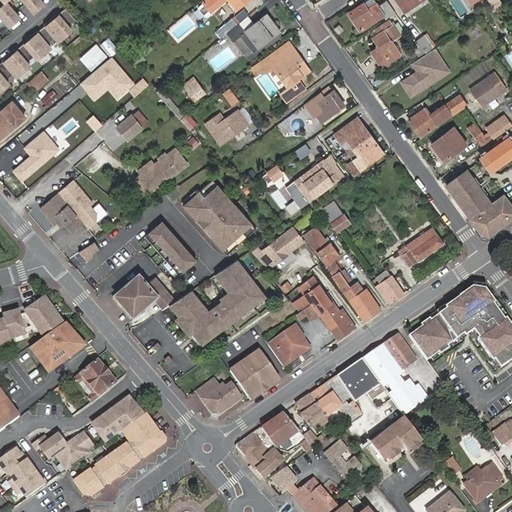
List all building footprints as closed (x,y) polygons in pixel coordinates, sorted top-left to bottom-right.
[(42,7),(35,0),(17,0),(31,16),(42,7)] [(229,0),(237,9),(248,0),(208,0),(205,3),(211,11),(224,0),(229,0)] [(383,16),(386,20),(396,13),(386,0),(378,6),(374,0),(370,0),(365,4),(363,3),(348,13),(360,31),(383,16)] [(395,0),(404,13),(423,0),(395,0)] [(499,6),(501,4),(498,0),(488,0),(494,9),(499,6)] [(21,25),(4,5),(0,8),(0,27),(3,25),(11,34),(21,25)] [(65,31),(74,22),(63,10),(55,17),(55,16),(42,27),(53,40),(56,45),(68,34),(65,31)] [(258,48),(281,31),(268,13),(254,23),(248,16),(240,22),(227,34),(234,42),(241,37),(247,33),(258,48)] [(221,26),(227,34),(240,22),(235,15),(221,26)] [(401,56),(391,41),(400,35),(389,20),(376,29),(379,33),(372,37),(378,47),(380,50),(372,55),(381,69),(401,56)] [(44,48),(50,44),(53,47),(56,45),(53,40),(42,27),(42,28),(35,35),(34,34),(21,45),(32,58),(36,62),(47,52),(44,48)] [(369,34),(372,37),(379,33),(376,29),(369,34)] [(435,48),(441,45),(431,30),(416,40),(417,42),(427,54),(435,48)] [(241,37),(253,51),(258,48),(247,33),(241,37)] [(267,72),(275,66),(296,50),(289,41),(270,55),(271,56),(261,64),(267,72)] [(94,68),(109,54),(99,42),(83,56),(94,68)] [(417,42),(410,47),(419,59),(427,54),(417,42)] [(23,66),(29,61),(32,65),(36,62),(32,58),(21,45),(22,46),(14,52),(13,52),(0,63),(12,76),(11,76),(15,80),(27,70),(23,66)] [(371,52),(372,55),(380,50),(378,47),(371,52)] [(434,83),(446,74),(437,61),(442,58),(435,48),(427,54),(419,59),(413,63),(419,72),(403,83),(413,97),(429,86),(430,83),(432,81),(434,83)] [(306,89),(298,78),(310,70),(296,50),(275,66),(289,87),(281,93),(287,102),(306,89)] [(260,63),(261,64),(271,56),(270,55),(269,52),(259,60),(260,63)] [(112,56),(79,84),(94,101),(107,89),(117,100),(136,84),(112,56)] [(446,74),(451,71),(442,58),(437,61),(446,74)] [(250,67),(252,69),(260,63),(259,60),(250,67)] [(15,80),(11,76),(12,76),(0,63),(0,62),(1,64),(0,64),(0,92),(6,88),(2,84),(8,79),(11,83),(15,80)] [(28,79),(33,88),(49,81),(44,71),(28,79)] [(482,106),(506,90),(494,72),(470,88),(482,106)] [(194,101),(205,93),(194,76),(183,84),(194,101)] [(308,102),(322,122),(346,105),(335,89),(333,90),(331,86),(308,102)] [(232,105),(238,101),(229,87),(223,91),(232,105)] [(180,120),(185,116),(161,88),(156,92),(180,120)] [(42,99),(47,104),(57,96),(52,90),(42,99)] [(463,105),(466,103),(461,95),(460,96),(459,94),(447,103),(453,112),(463,105)] [(0,139),(26,117),(12,101),(0,111),(0,139)] [(408,119),(419,135),(450,114),(443,104),(430,113),(425,107),(408,119)] [(224,119),(215,125),(226,140),(249,124),(238,109),(224,119)] [(116,127),(127,141),(144,128),(143,126),(149,121),(140,110),(133,116),(131,114),(116,127)] [(297,131),(315,121),(309,110),(291,119),(297,131)] [(190,131),(197,124),(188,114),(185,116),(180,120),(183,123),(190,131)] [(221,144),(226,140),(215,125),(224,119),(220,114),(206,124),(221,144)] [(342,127),(343,128),(358,118),(357,116),(332,133),(333,134),(342,127)] [(354,174),(384,154),(358,118),(343,128),(342,127),(333,134),(340,144),(346,140),(357,156),(346,164),(354,174)] [(503,130),(498,123),(483,134),(484,135),(489,132),(492,137),(503,130)] [(468,146),(456,128),(434,143),(446,161),(468,146)] [(77,142),(85,135),(79,129),(71,135),(77,142)] [(21,182),(61,150),(45,130),(24,147),(31,156),(12,171),(21,182)] [(476,139),(481,145),(492,137),(489,132),(484,135),(483,134),(476,139)] [(309,142),(313,149),(325,141),(324,140),(325,140),(321,134),(309,142)] [(482,160),(491,172),(511,156),(511,141),(506,134),(502,137),(501,135),(497,137),(500,142),(480,157),(482,160)] [(444,163),(446,161),(434,143),(431,145),(444,163)] [(141,174),(153,190),(186,164),(175,149),(165,156),(160,160),(153,165),(141,174)] [(138,170),(141,174),(153,165),(150,161),(138,170)] [(300,207),(334,183),(338,180),(337,178),(342,174),(339,169),(333,174),(323,161),(310,170),(309,169),(290,184),(294,191),(289,194),(290,195),(300,207)] [(272,180),(273,181),(282,174),(276,165),(263,175),(268,182),(272,180)] [(244,182),(245,182),(256,175),(252,169),(240,177),(244,182)] [(490,204),(484,196),(483,193),(485,192),(475,180),(474,181),(472,179),(466,171),(451,182),(454,186),(451,189),(468,213),(472,211),(475,215),(472,217),(471,218),(483,236),(488,236),(498,228),(511,218),(511,202),(505,193),(490,204)] [(135,179),(147,194),(153,190),(141,174),(135,179)] [(484,196),(489,193),(476,176),(472,179),(474,181),(475,180),(485,192),(483,193),(484,196)] [(74,179),(41,207),(55,224),(58,222),(62,226),(65,223),(73,232),(84,222),(89,228),(97,221),(97,213),(90,205),(94,202),(74,179)] [(224,249),(253,223),(218,184),(201,199),(197,194),(184,205),(224,249)] [(291,201),(297,208),(300,207),(290,195),(283,200),(286,204),(291,201)] [(336,232),(349,223),(334,201),(321,209),(336,232)] [(295,225),(299,230),(320,215),(316,209),(295,225)] [(180,274),(196,259),(162,221),(145,236),(180,274)] [(324,246),(321,241),(324,239),(315,227),(304,234),(326,266),(335,260),(340,256),(330,242),(327,244),(324,246)] [(417,259),(418,260),(443,243),(432,227),(398,250),(408,265),(417,259)] [(251,250),(267,269),(301,244),(290,228),(282,233),(260,249),(257,246),(251,250)] [(92,259),(93,253),(100,248),(95,241),(80,251),(88,261),(92,259)] [(193,332),(203,344),(266,296),(237,259),(216,274),(230,291),(221,297),(224,301),(217,306),(216,305),(209,309),(193,289),(184,295),(176,301),(170,305),(179,316),(175,318),(189,335),(193,332)] [(340,271),(342,270),(335,260),(326,266),(325,267),(332,277),(340,271)] [(347,282),(351,280),(343,269),(342,270),(340,271),(347,282)] [(386,304),(403,293),(386,269),(375,277),(379,283),(374,286),(386,304)] [(340,287),(347,282),(340,271),(332,277),(339,287),(340,287)] [(170,305),(176,301),(155,277),(148,283),(139,272),(114,294),(133,316),(153,299),(163,309),(170,305)] [(337,312),(339,310),(326,292),(325,293),(318,284),(313,277),(298,287),(303,295),(292,302),(296,309),(297,308),(308,300),(320,316),(329,328),(335,325),(329,317),(336,311),(337,312)] [(371,314),(381,308),(367,288),(364,290),(358,281),(350,286),(343,291),(362,318),(370,313),(371,314)] [(340,287),(343,291),(350,286),(347,282),(340,287)] [(511,327),(506,318),(504,319),(493,305),(495,303),(485,289),(473,286),(459,296),(460,296),(446,306),(447,308),(432,319),(430,317),(421,323),(422,325),(409,334),(426,360),(430,357),(438,352),(440,354),(449,347),(447,345),(464,334),(462,331),(470,325),(473,330),(478,338),(476,339),(492,361),(493,360),(496,364),(511,352),(511,327)] [(52,305),(53,304),(47,296),(45,298),(50,306),(52,305)] [(26,311),(35,324),(62,306),(60,303),(53,307),(52,305),(50,306),(45,298),(26,311)] [(306,315),(309,320),(320,316),(308,300),(297,308),(299,312),(295,314),(299,320),(306,315)] [(506,318),(507,317),(497,302),(495,303),(493,305),(504,319),(506,318)] [(445,305),(429,315),(430,317),(432,319),(447,308),(446,306),(445,305)] [(45,338),(63,325),(57,317),(59,315),(58,313),(64,308),(62,306),(35,324),(45,338)] [(337,339),(355,326),(342,308),(339,310),(337,312),(336,311),(329,317),(335,325),(329,328),(337,339)] [(27,334),(25,329),(20,311),(4,315),(6,320),(11,337),(19,334),(20,336),(27,334)] [(0,344),(12,341),(11,337),(6,320),(0,321),(0,344)] [(85,346),(65,323),(63,325),(45,338),(30,348),(48,373),(85,346)] [(282,353),(289,362),(310,347),(303,338),(305,336),(296,323),(270,341),(280,354),(282,353)] [(470,332),(475,340),(476,339),(478,338),(473,330),(470,332)] [(414,385),(402,369),(417,359),(399,333),(362,359),(391,398),(402,412),(403,415),(445,386),(433,369),(428,363),(422,367),(428,375),(414,385)] [(449,347),(449,348),(466,337),(464,334),(447,345),(449,347)] [(280,354),(270,341),(266,344),(283,367),(289,362),(282,353),(280,354)] [(162,347),(159,342),(154,346),(158,351),(162,347)] [(251,398),(281,377),(260,349),(230,370),(251,398)] [(430,357),(432,360),(440,355),(440,354),(438,352),(430,357)] [(499,368),(511,359),(511,352),(496,364),(499,368)] [(173,360),(170,355),(165,359),(169,363),(173,360)] [(92,402),(116,382),(98,359),(73,379),(78,385),(81,382),(91,394),(87,396),(92,402)] [(377,407),(391,398),(362,359),(336,376),(355,402),(367,394),(377,407)] [(362,412),(355,402),(336,376),(332,379),(315,390),(309,393),(330,420),(337,415),(344,425),(362,412)] [(219,414),(242,397),(231,382),(224,386),(222,383),(219,385),(214,377),(196,390),(212,413),(219,414)] [(52,391),(58,399),(68,391),(63,383),(52,391)] [(0,430),(19,416),(0,390),(0,430)] [(326,423),(330,420),(309,393),(293,403),(294,405),(300,413),(299,414),(310,429),(323,419),(326,423)] [(511,410),(509,406),(498,415),(505,424),(492,433),(501,446),(511,437),(511,410)] [(293,435),(300,446),(308,441),(302,435),(282,413),(275,417),(261,427),(275,447),(275,448),(293,435)] [(155,449),(161,445),(163,437),(160,433),(159,434),(153,425),(145,414),(123,430),(131,441),(132,441),(144,457),(151,452),(155,449)] [(371,442),(376,450),(409,423),(405,417),(371,442)] [(162,432),(162,430),(160,427),(157,422),(153,425),(159,434),(160,433),(162,432)] [(405,448),(406,450),(421,439),(409,423),(376,450),(385,462),(405,448)] [(269,452),(267,449),(271,447),(272,448),(275,447),(261,427),(257,431),(236,446),(244,455),(243,456),(263,479),(284,460),(275,448),(269,452)] [(32,442),(43,460),(54,453),(64,468),(96,447),(84,428),(62,442),(54,429),(32,442)] [(308,441),(313,447),(324,439),(321,434),(316,438),(310,429),(302,435),(308,441)] [(342,460),(339,455),(347,449),(340,440),(325,453),(331,461),(333,460),(336,464),(342,460)] [(127,444),(139,461),(144,457),(132,441),(131,441),(127,444)] [(300,446),(305,452),(313,447),(308,441),(300,446)] [(0,454),(0,470),(20,498),(43,481),(15,443),(0,454)] [(127,444),(111,455),(122,470),(125,468),(126,467),(128,468),(139,461),(127,444)] [(96,466),(107,483),(117,476),(117,473),(118,472),(122,470),(111,455),(96,466)] [(339,470),(345,478),(361,466),(354,457),(346,464),(342,460),(336,464),(340,469),(339,470)] [(451,475),(460,469),(452,457),(443,464),(451,475)] [(462,483),(476,503),(502,484),(499,480),(503,478),(492,462),(480,470),(466,480),(462,483)] [(103,486),(107,483),(96,466),(91,470),(103,486)] [(477,466),(464,476),(466,480),(480,470),(477,466)] [(292,484),(296,481),(284,467),(271,477),(277,484),(283,491),(287,488),(292,484)] [(89,496),(103,486),(91,470),(74,481),(83,495),(89,496)] [(298,491),(293,495),(307,511),(334,511),(340,508),(314,478),(298,491)] [(292,484),(287,488),(293,495),(298,491),(292,484)] [(462,511),(464,510),(453,496),(449,492),(426,510),(428,511),(462,511)] [(368,511),(359,501),(354,495),(340,508),(334,511),(368,511)]
